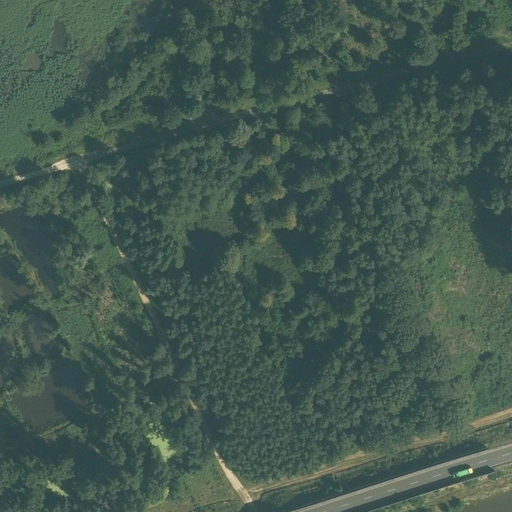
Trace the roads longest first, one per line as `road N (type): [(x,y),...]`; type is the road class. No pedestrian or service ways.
road 1 (track): [(253,511),(79,161)]
road 2 (track): [(511,44),(205,124)]
road 3 (track): [(241,493),(511,411)]
road 4 (primary): [(313,511),(511,451)]
road 5 (track): [(205,124),(79,161)]
road 6 (track): [(205,124),(173,0)]
